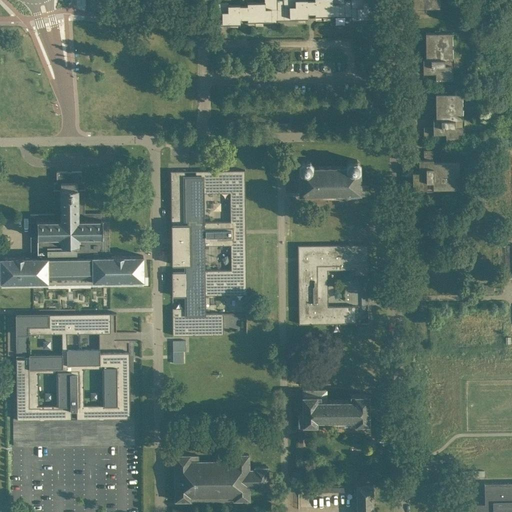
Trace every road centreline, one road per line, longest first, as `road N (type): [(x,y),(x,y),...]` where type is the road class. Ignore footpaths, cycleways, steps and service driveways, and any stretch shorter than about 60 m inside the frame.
road 1 (residential): [(399,511),(391,135)]
road 2 (residential): [(285,511),(281,177),(273,138)]
road 3 (residential): [(161,511),(155,140)]
road 4 (residential): [(391,135),(391,0)]
